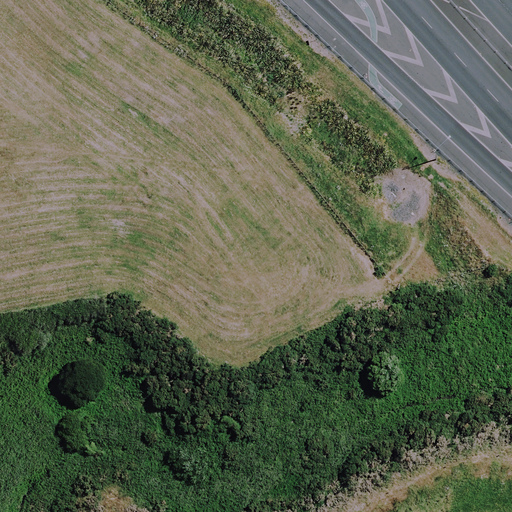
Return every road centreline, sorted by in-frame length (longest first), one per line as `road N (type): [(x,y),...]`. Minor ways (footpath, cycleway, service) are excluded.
road 1 (motorway): [(511,179),(317,0)]
road 2 (motorway): [(511,112),(407,0)]
